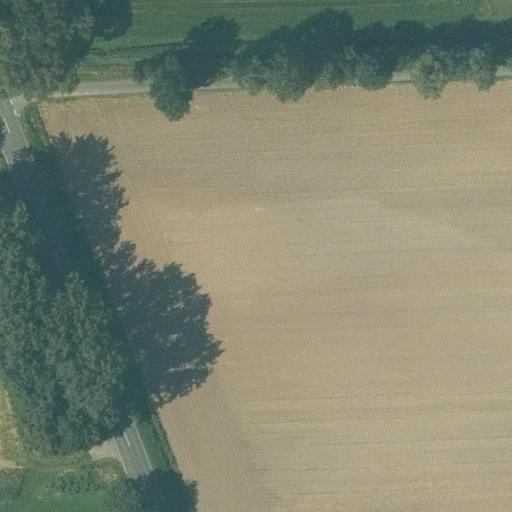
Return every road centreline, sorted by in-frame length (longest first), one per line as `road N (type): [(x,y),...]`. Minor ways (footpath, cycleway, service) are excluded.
road 1 (unclassified): [(1,114),(34,92),(511,68)]
road 2 (secondary): [(1,114),(153,511)]
